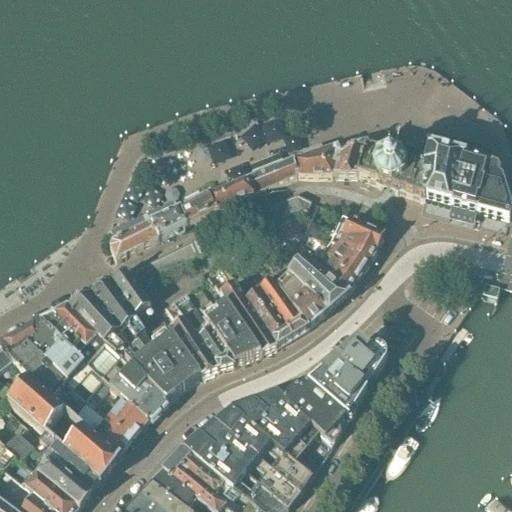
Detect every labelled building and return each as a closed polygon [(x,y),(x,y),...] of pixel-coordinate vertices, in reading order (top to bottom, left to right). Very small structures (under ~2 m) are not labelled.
[(489,175),(489,174),(481,171),(484,158),(484,157),(484,156),(484,155),(483,154),(483,153),(482,152),(481,152),(437,140),(435,140),(434,141),(433,142),(432,143),(432,144),(428,157),(428,158),(421,155),(420,156),(416,172),(422,174),(424,195),(427,198),(425,205),(476,218),(476,217),(505,224),(505,225),(508,226),(511,217),(501,187),(496,186),(498,185),(499,180),(497,176),(491,174),(490,175),(489,175)] [(382,192),(383,193),(388,194),(395,197),(397,198),(398,197),(421,205),(420,206),(423,207),(423,206),(425,206),(425,205),(427,198),(424,195),(422,174),(416,172),(420,156),(413,153),(413,152),(412,152),(412,151),(407,150),(407,151),(406,150),(405,152),(406,152),(406,154),(409,155),(405,168),(403,167),(397,166),(392,164),(389,163),(395,146),(394,146),(394,145),(390,144),(389,144),(388,144),(387,145),(369,146),(358,184),(377,190),(377,191),(379,191),(378,192),(381,193),(382,192)] [(358,185),(358,184),(369,146),(370,145),(351,150),(337,154),(328,157),(331,166),(338,168),(334,183),(334,184),(358,185)] [(328,157),(318,161),(296,168),(296,167),(293,169),(299,182),(315,184),(334,183),(338,168),(331,166),(328,157)] [(252,203),(286,188),(299,182),(293,169),(287,171),(284,162),(253,175),(256,184),(245,189),(252,203)] [(245,189),(210,204),(216,219),(252,203),(245,189)] [(279,208),(284,220),(301,212),(307,216),(311,208),(297,200),(279,208)] [(188,232),(216,219),(210,204),(181,217),(188,232)] [(175,205),(146,219),(152,231),(159,247),(188,232),(181,217),(175,205)] [(284,220),(279,208),(240,226),(245,238),(284,220)] [(320,230),(328,214),(319,210),(306,237),(321,244),(326,233),(320,230)] [(146,219),(111,235),(117,247),(113,249),(112,255),(118,267),(127,263),(159,247),(152,231),(146,219)] [(349,225),(349,226),(337,253),(371,269),(377,258),(385,242),(349,225)] [(191,248),(197,260),(198,264),(209,258),(202,243),(191,248)] [(191,248),(183,252),(189,264),(197,260),(191,248)] [(371,269),(337,253),(332,250),(314,274),(347,301),(357,289),(370,269),(371,269)] [(183,252),(175,256),(181,268),(189,264),(183,252)] [(142,287),(173,272),(181,268),(175,256),(127,280),(139,296),(145,293),(142,287)] [(326,319),(347,301),(314,274),(305,264),(289,279),(326,319)] [(246,307),(234,288),(222,274),(209,284),(215,290),(228,309),(262,360),(277,354),(246,307)] [(288,281),(276,292),(307,335),(326,319),(289,279),(288,280),(288,281)] [(134,323),(136,322),(152,312),(139,296),(127,280),(111,288),(134,323)] [(271,289),(260,297),(291,345),(307,335),(276,292),(274,289),(273,287),(272,288),(271,289)] [(151,347),(134,323),(111,288),(90,300),(120,337),(126,332),(137,345),(131,349),(137,357),(151,347)] [(499,292),(497,292),(485,289),(482,300),(496,304),(499,292)] [(260,297),(246,307),(277,354),(291,345),(260,297)] [(124,368),(137,357),(131,349),(125,354),(113,343),(120,337),(90,300),(88,301),(68,313),(99,343),(111,355),(117,360),(124,368)] [(183,322),(219,376),(234,373),(190,309),(191,309),(192,308),(186,300),(173,308),(183,322)] [(249,366),(262,360),(228,309),(217,315),(211,306),(209,307),(249,366)] [(234,373),(249,366),(209,307),(196,315),(191,309),(190,309),(234,373)] [(166,316),(170,322),(176,330),(169,336),(172,340),(203,383),(219,376),(183,322),(173,308),(171,309),(172,312),(166,316)] [(68,313),(53,321),(86,354),(99,343),(68,313)] [(53,321),(41,327),(106,391),(119,403),(123,407),(148,429),(155,422),(86,354),(53,321)] [(41,327),(39,328),(20,340),(22,342),(68,389),(81,402),(87,407),(91,402),(94,405),(106,391),(41,327)] [(20,340),(0,351),(0,355),(13,368),(32,387),(52,406),(68,389),(22,342),(20,340)] [(166,410),(203,383),(172,340),(141,365),(137,359),(125,369),(131,376),(166,410)] [(125,369),(124,368),(117,360),(111,355),(99,343),(86,354),(155,422),(166,410),(131,376),(125,369)] [(359,347),(332,370),(308,391),(349,426),(350,425),(349,425),(385,370),(387,365),(387,360),(384,356),(379,354),(374,354),(374,355),(371,357),(359,347)] [(0,355),(0,377),(13,368),(0,355)] [(10,409),(31,428),(46,442),(100,490),(111,475),(118,466),(93,443),(52,406),(32,387),(10,409)] [(106,391),(94,405),(99,408),(110,396),(119,403),(106,391)] [(333,452),(349,427),(348,426),(349,426),(308,391),(307,391),(297,394),(279,400),(333,452)] [(279,400),(254,409),(306,455),(319,440),(332,452),(333,452),(279,400)] [(93,443),(118,466),(121,462),(148,429),(123,407),(111,422),(93,443)] [(254,409),(231,418),(293,469),(294,468),(306,455),(254,409)] [(231,418),(215,432),(301,502),(313,483),(294,468),(293,469),(231,418)] [(215,432),(200,445),(282,511),(291,511),(301,502),(215,432)] [(34,456),(27,449),(18,440),(5,453),(16,463),(22,469),(31,459),(34,456)] [(46,442),(34,456),(88,503),(89,503),(88,502),(98,489),(99,490),(100,490),(46,442)] [(185,458),(183,459),(184,460),(224,492),(237,503),(249,511),(282,511),(200,445),(184,458),(185,458)] [(0,475),(4,479),(4,478),(16,463),(5,453),(0,449),(0,475)] [(73,511),(81,511),(88,503),(34,456),(31,459),(45,471),(36,481),(73,511)] [(194,505),(203,511),(226,511),(227,511),(216,503),(224,492),(184,460),(183,459),(165,480),(194,505)] [(0,510),(2,511),(43,511),(23,495),(8,483),(4,479),(0,475),(0,510)] [(177,511),(188,511),(194,505),(165,480),(151,493),(177,511)] [(43,511),(73,511),(36,481),(23,495),(43,511)] [(177,511),(151,493),(141,503),(152,511),(177,511)] [(152,511),(141,503),(133,511),(152,511)] [(249,511),(237,503),(230,511),(227,511),(226,511),(249,511)]
